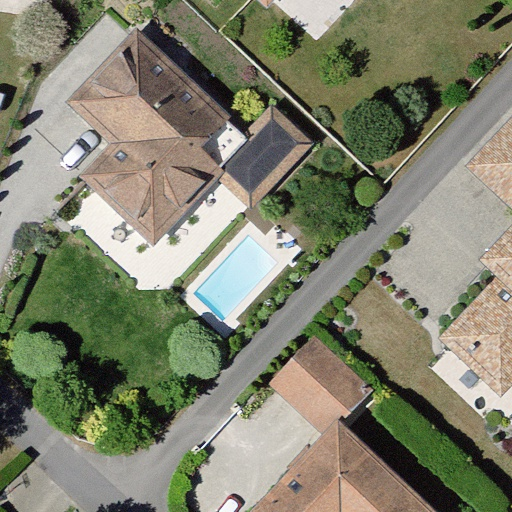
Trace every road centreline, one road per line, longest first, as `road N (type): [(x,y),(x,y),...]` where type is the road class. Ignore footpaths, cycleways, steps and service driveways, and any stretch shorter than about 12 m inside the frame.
road 1 (residential): [(118,508),(511,84)]
road 2 (residential): [(0,400),(118,508)]
